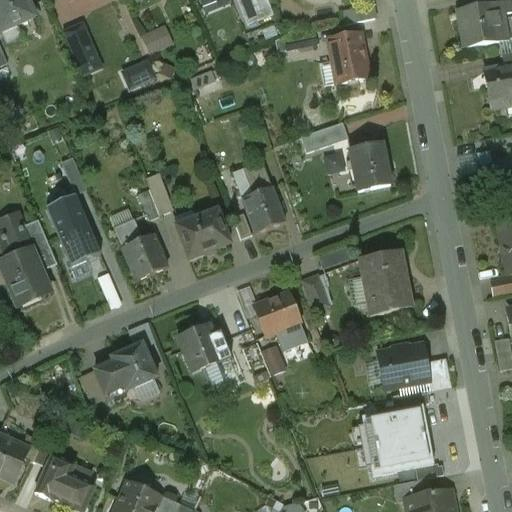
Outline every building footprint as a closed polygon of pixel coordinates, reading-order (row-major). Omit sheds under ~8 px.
[(0,0),(0,36),(15,29),(34,21),(24,0),(0,0)] [(268,0),(238,0),(248,25),(275,15),(268,0)] [(508,3),(500,5),(502,16),(511,14),(508,3)] [(500,5),(457,13),(464,51),(507,42),(502,16),(500,5)] [(149,56),(174,46),(166,27),(141,36),(149,56)] [(76,28),(61,34),(72,58),(86,52),(76,28)] [(15,29),(0,36),(0,37),(5,48),(20,41),(15,29)] [(314,34),(283,40),(286,53),(316,47),(314,34)] [(359,36),(328,43),(331,64),(334,79),(337,86),(368,80),(359,36)] [(511,67),(511,55),(501,58),(503,70),(511,67)] [(121,73),(129,92),(154,82),(147,63),(121,73)] [(334,79),(331,64),(320,65),(323,81),(334,79)] [(511,67),(503,70),(482,73),(490,112),(506,109),(505,104),(511,102),(511,67)] [(342,126),(300,140),(306,156),(347,143),(342,126)] [(382,149),(350,156),(358,195),(390,189),(382,149)] [(328,174),(344,172),(342,157),(327,158),(328,174)] [(251,199),(271,192),(262,166),(242,172),(251,199)] [(158,176),(145,181),(149,192),(152,201),(159,217),(172,212),(158,176)] [(152,201),(149,192),(137,197),(147,223),(159,217),(152,201)] [(251,199),(241,202),(253,236),(283,226),(271,192),(251,199)] [(77,199),(49,211),(62,241),(90,229),(77,199)] [(215,213),(175,229),(188,261),(203,255),(204,257),(215,252),(214,251),(228,245),(215,213)] [(242,216),(232,220),(239,241),(250,237),(242,216)] [(37,223),(21,230),(34,258),(50,251),(37,223)] [(121,252),(141,243),(132,224),(111,233),(121,252)] [(511,227),(498,231),(507,278),(511,276),(511,227)] [(90,229),(62,241),(75,272),(103,260),(90,229)] [(21,230),(2,238),(12,260),(0,265),(0,270),(17,308),(49,294),(34,258),(21,230)] [(0,265),(12,260),(2,238),(0,239),(0,265)] [(141,243),(121,252),(135,284),(166,271),(151,238),(141,243)] [(340,253),(320,260),(323,269),(343,262),(340,253)] [(400,255),(358,263),(362,280),(366,279),(371,305),(367,305),(370,318),(369,318),(369,320),(390,316),(390,315),(411,311),(400,255)] [(317,279),(302,284),(312,310),(327,305),(317,279)] [(287,296),(253,310),(265,339),(299,326),(287,296)] [(209,329),(177,342),(192,377),(224,365),(223,364),(229,361),(219,337),(213,340),(209,329)] [(251,333),(236,339),(243,354),(250,373),(254,382),(269,376),(265,367),(259,352),(251,333)] [(270,347),(259,352),(265,367),(276,362),(270,347)] [(141,348),(110,361),(112,366),(124,394),(125,395),(156,381),(141,348)] [(391,353),(376,356),(383,392),(427,384),(429,383),(425,366),(422,348),(407,351),(407,348),(391,351),(391,353)] [(250,373),(243,354),(232,358),(240,377),(250,373)] [(445,362),(425,366),(429,383),(427,384),(430,395),(451,391),(445,362)] [(124,394),(112,366),(93,374),(106,402),(124,394)] [(269,376),(254,382),(256,386),(270,380),(269,376)] [(344,429),(366,425),(366,424),(390,419),(391,419),(388,404),(391,404),(391,403),(341,412),(344,429)] [(391,419),(390,419),(397,455),(434,448),(431,432),(434,431),(430,412),(391,419)] [(86,424),(68,417),(63,429),(81,435),(86,424)] [(397,455),(390,419),(366,424),(366,425),(372,458),(368,459),(369,460),(397,455)] [(21,450),(0,440),(0,479),(11,484),(22,461),(31,465),(32,465),(41,445),(26,439),(21,450)] [(50,458),(51,459),(54,451),(41,445),(32,465),(44,471),(50,458)] [(50,458),(44,471),(33,497),(48,504),(49,503),(70,511),(86,511),(86,508),(94,490),(87,487),(92,476),(51,459),(50,458)] [(396,505),(405,504),(411,503),(411,501),(431,497),(428,482),(393,488),(396,505)] [(176,511),(178,508),(126,485),(113,511),(176,511)] [(411,503),(405,504),(406,511),(453,511),(449,494),(431,497),(411,501),(411,503)]
